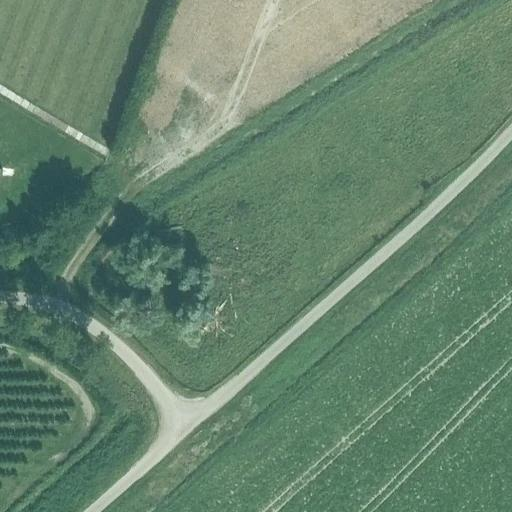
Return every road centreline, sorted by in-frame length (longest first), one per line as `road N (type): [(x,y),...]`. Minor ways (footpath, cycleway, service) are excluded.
road 1 (unclassified): [(181,428),(511,127)]
road 2 (unclassified): [(181,428),(102,332),(55,305),(0,296)]
road 3 (unclassified): [(88,511),(181,428)]
